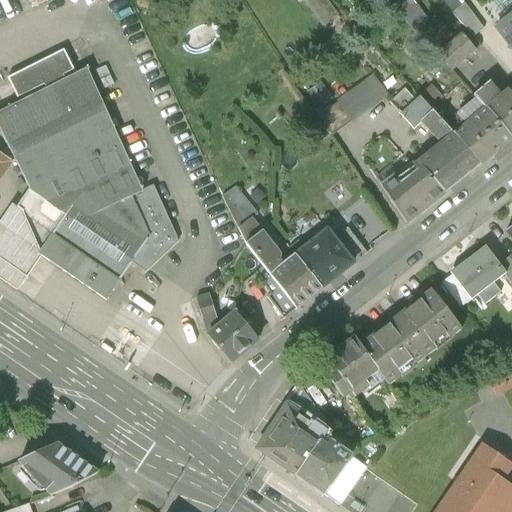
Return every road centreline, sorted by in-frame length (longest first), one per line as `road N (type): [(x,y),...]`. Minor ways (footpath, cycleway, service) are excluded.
road 1 (residential): [(511,162),(254,372),(187,461)]
road 2 (primary): [(8,341),(187,461)]
